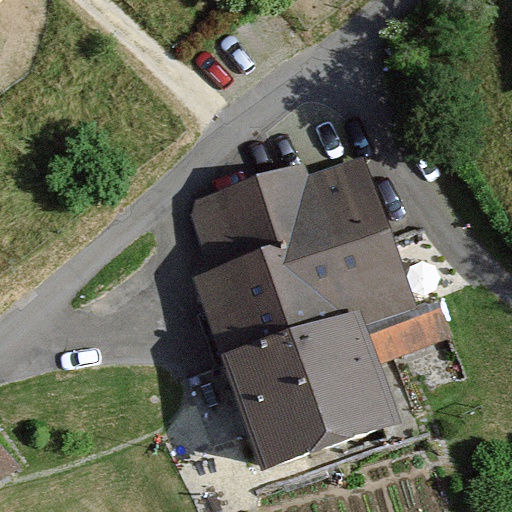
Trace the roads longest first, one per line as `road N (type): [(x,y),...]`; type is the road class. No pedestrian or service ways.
road 1 (unclassified): [(318,61),(0,347)]
road 2 (residential): [(318,61),(436,232),(511,284)]
